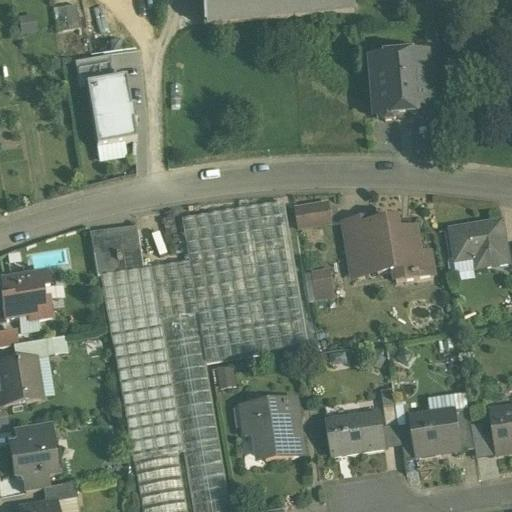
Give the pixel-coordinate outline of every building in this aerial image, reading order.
[(200,0),(203,26),(297,18),(295,0),(200,0)] [(295,0),(297,18),(356,13),(354,0),(295,0)] [(53,11),(56,34),(79,30),(76,7),(53,11)] [(87,87),(115,83),(111,59),(75,65),(79,89),(87,87)] [(428,59),(372,64),(377,121),(381,120),(385,124),(394,123),(397,119),(412,118),(416,121),(425,121),(428,116),(432,116),(428,59)] [(475,64),(463,65),(466,91),(478,88),(475,64)] [(136,146),(126,81),(115,83),(87,87),(97,152),(136,146)] [(6,123),(0,124),(0,144),(1,147),(12,144),(6,123)] [(230,511),(207,367),(311,350),(287,207),(187,223),(193,265),(144,273),(120,277),(115,278),(113,262),(100,264),(109,320),(130,447),(133,463),(179,455),(183,455),(192,511),(230,511)] [(327,207),(295,212),(298,231),(330,226),(327,207)] [(372,221),(344,226),(350,264),(362,262),(364,255),(373,254),(373,251),(377,250),(373,227),(372,221)] [(397,223),(373,227),(377,250),(378,257),(375,258),(378,278),(394,275),(396,285),(434,279),(430,256),(421,258),(416,232),(400,235),(397,223)] [(502,224),(451,233),(456,264),(485,259),(487,269),(508,265),(502,224)] [(137,230),(106,234),(109,258),(117,257),(141,254),(137,230)] [(106,234),(91,236),(95,260),(109,258),(106,234)] [(141,254),(117,257),(120,277),(144,273),(141,254)] [(307,275),(312,304),(338,300),(333,271),(307,275)] [(46,275),(1,282),(5,304),(2,305),(4,316),(5,323),(18,321),(21,336),(39,333),(37,323),(50,320),(48,304),(45,304),(43,292),(48,291),(46,275)] [(4,316),(0,316),(0,350),(11,348),(9,336),(7,336),(5,323),(4,316)] [(16,335),(9,336),(11,348),(13,348),(17,347),(16,335)] [(17,347),(13,348),(16,365),(34,362),(34,363),(48,361),(45,343),(17,347)] [(16,365),(0,367),(0,392),(3,408),(40,402),(34,363),(34,362),(16,365)] [(286,405),(241,411),(245,440),(262,438),(265,463),(304,458),(297,404),(286,406),(286,405)] [(395,408),(383,410),(386,432),(398,430),(395,408)] [(511,410),(490,414),(496,458),(511,455),(511,410)] [(475,452),(468,412),(456,414),(462,454),(475,452)] [(456,414),(409,421),(415,461),(462,454),(456,414)] [(379,417),(327,424),(332,459),(384,451),(379,417)] [(50,425),(14,431),(17,446),(52,440),(50,425)] [(17,446),(9,447),(14,477),(17,477),(23,481),(46,477),(58,476),(55,459),(51,457),(48,442),(52,442),(52,440),(17,446)] [(188,511),(179,455),(133,463),(140,511),(188,511)] [(495,458),(477,459),(478,477),(496,477),(495,458)] [(46,477),(23,481),(25,494),(43,491),(49,490),(46,477)] [(49,490),(43,491),(45,505),(56,503),(56,504),(77,500),(75,486),(49,490)] [(45,505),(19,510),(19,511),(57,511),(56,504),(56,503),(45,505)]
